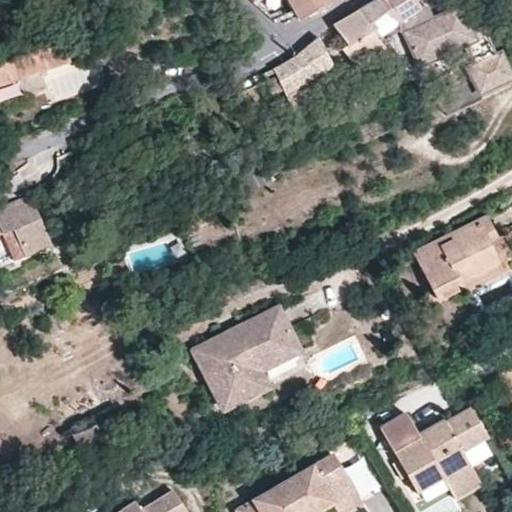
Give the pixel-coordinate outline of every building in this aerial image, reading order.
[(297,20),(322,8),(317,0),(284,0),(295,18),(297,20)] [(377,0),(359,11),(377,39),(398,25),(401,31),(421,71),(465,49),(471,62),(476,70),(470,73),(484,102),(507,93),(504,86),(511,82),(511,76),(503,58),(499,60),(494,62),(492,55),(496,54),(484,31),(472,36),(460,12),(435,27),(426,31),(417,13),(422,11),(413,0),(377,0)] [(359,11),(335,26),(347,48),(341,51),(357,68),(385,52),(381,46),(377,39),(359,11)] [(377,39),(381,46),(401,31),(398,25),(377,39)] [(272,71),(263,74),(266,83),(239,96),(245,110),(283,92),(285,95),(306,84),(335,69),(320,37),(298,55),(284,64),(272,71)] [(65,39),(0,61),(0,87),(72,63),(65,39)] [(465,49),(421,71),(427,83),(471,62),(465,49)] [(306,84),(285,95),(298,116),(318,107),(306,84)] [(0,94),(3,106),(26,100),(23,88),(0,94)] [(0,275),(55,253),(32,196),(0,209),(0,226),(0,227),(0,226),(0,275)] [(462,279),(496,261),(498,260),(490,241),(496,237),(487,218),(416,253),(439,301),(465,287),(462,279)] [(500,269),(496,261),(462,279),(465,287),(500,269)] [(278,311),(195,352),(224,410),(267,387),(259,373),(300,352),(278,311)] [(511,367),(497,376),(511,401),(511,367)] [(464,453),(488,438),(472,409),(446,423),(443,421),(426,431),(431,440),(423,444),(417,436),(405,414),(380,429),(395,455),(401,451),(415,473),(408,477),(418,495),(445,479),(447,484),(473,469),(464,453)] [(431,440),(426,431),(417,436),(423,444),(431,440)] [(477,468),(496,457),(489,446),(470,457),(477,468)] [(401,451),(395,455),(408,477),(415,473),(401,451)] [(252,501),(259,511),(321,511),(332,506),(335,511),(347,511),(361,504),(332,454),(252,501)] [(481,484),(473,469),(447,484),(457,499),(481,484)] [(186,511),(174,491),(140,510),(135,502),(118,511),(186,511)] [(234,511),(259,511),(252,501),(234,511)]
